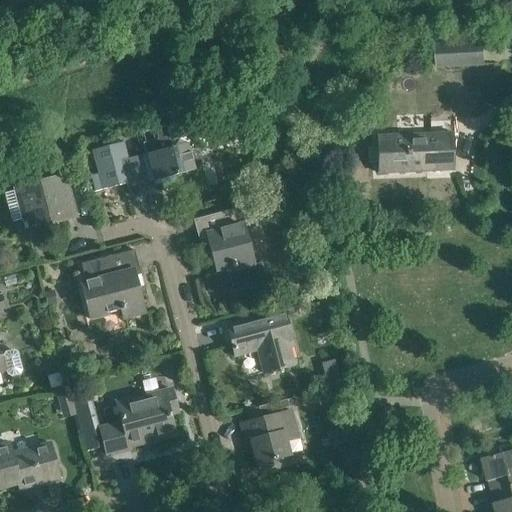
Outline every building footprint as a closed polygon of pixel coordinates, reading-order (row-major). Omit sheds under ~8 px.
[(436,66),(482,64),(481,42),(435,44),(436,66)] [(123,141),(92,149),(98,174),(102,188),(126,182),(127,188),(149,182),(148,178),(152,177),(153,181),(160,180),(161,185),(175,181),(174,176),(178,175),(177,171),(181,170),(182,173),(195,170),(188,143),(175,147),(174,141),(192,136),(188,122),(203,118),(203,117),(158,128),(158,127),(157,127),(157,128),(158,139),(143,143),(146,154),(147,158),(142,159),(141,155),(128,159),(123,141)] [(376,136),(378,173),(453,170),(451,133),(376,136)] [(98,174),(90,176),(94,190),(102,188),(98,174)] [(11,222),(36,215),(40,229),(58,225),(56,220),(74,215),(64,177),(4,194),(11,222)] [(276,188),(262,191),(265,202),(279,198),(276,188)] [(206,238),(216,272),(234,267),(240,290),(239,290),(240,291),(267,284),(262,262),(255,264),(245,226),(251,224),(246,206),(193,220),(198,240),(206,238)] [(134,250),(81,264),(85,281),(80,283),(90,320),(108,315),(107,312),(121,309),(123,319),(144,313),(135,276),(140,274),(134,250)] [(284,310),(226,326),(234,356),(257,350),(264,374),(293,365),(287,342),(292,341),(284,310)] [(19,374),(22,370),(17,353),(13,350),(5,352),(3,356),(0,356),(0,371),(3,371),(7,370),(8,374),(11,376),(19,374)] [(338,372),(325,375),(328,388),(339,385),(341,384),(338,372)] [(90,394),(71,399),(84,450),(104,445),(106,455),(129,449),(129,447),(174,435),(169,414),(177,412),(171,389),(133,399),(132,397),(116,401),(121,423),(99,428),(90,394)] [(69,392),(57,395),(60,407),(72,404),(69,392)] [(290,410),(276,414),(273,403),(258,407),(261,418),(240,424),(244,442),(250,440),(258,470),(273,466),(271,460),(289,455),(285,440),(297,437),(290,410)] [(8,443),(0,445),(0,488),(18,483),(19,489),(59,479),(50,443),(11,454),(8,443)] [(489,481),(492,492),(511,486),(511,451),(482,459),(488,481),(489,481)] [(322,487),(334,484),(331,472),(323,474),(320,480),(322,487)] [(511,511),(511,486),(492,492),(495,503),(494,503),(496,511),(511,511)]
